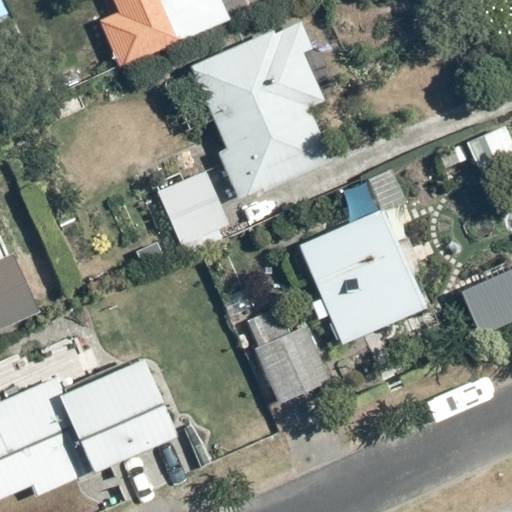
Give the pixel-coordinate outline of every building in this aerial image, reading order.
[(108,0),(113,12),(97,18),(118,71),(187,44),(185,40),(227,24),(217,0),(108,0)] [(187,62),(238,198),(336,163),(317,109),(326,106),(312,66),(319,64),(303,20),(187,62)] [(139,195),(154,188),(187,255),(233,233),(198,162),(164,179),(159,168),(132,181),(139,195)] [(365,181),(377,212),(296,247),(315,298),(308,302),(317,325),(328,320),(341,351),(426,315),(385,215),(406,206),(391,170),(365,181)] [(0,334),(37,319),(11,259),(0,264),(0,334)] [(511,275),(460,298),(479,342),(511,327),(511,275)] [(273,308),(247,321),(260,347),(252,351),(282,409),(337,380),(309,327),(304,329),(293,308),(277,316),(273,308)] [(0,417),(0,498),(28,487),(34,503),(170,450),(137,364),(0,417)]
